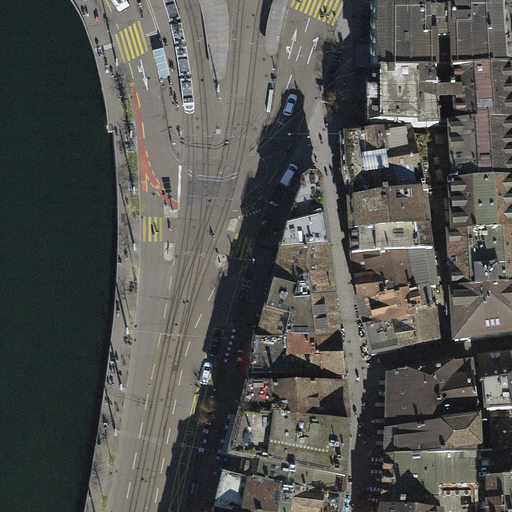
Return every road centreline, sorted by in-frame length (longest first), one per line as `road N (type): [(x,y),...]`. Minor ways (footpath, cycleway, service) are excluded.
road 1 (tertiary): [(172,342),(227,281),(267,173)]
road 2 (tertiary): [(267,173),(322,0)]
road 3 (tertiary): [(159,163),(155,274),(172,342)]
road 4 (tertiary): [(172,342),(137,511)]
road 5 (tertiary): [(117,0),(149,94),(159,163)]
road 6 (tertiary): [(159,163),(197,191),(247,187),(267,173)]
